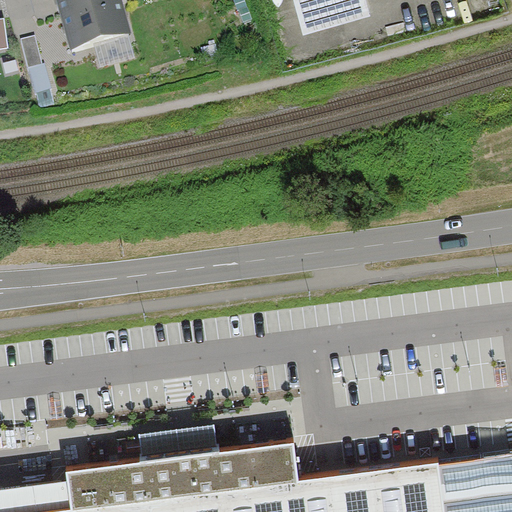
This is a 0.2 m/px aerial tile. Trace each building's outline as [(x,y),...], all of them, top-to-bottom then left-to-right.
[(120,0),(58,0),(65,21),(121,5),(120,0)] [(301,0),(306,19),(362,3),(361,0),(301,0)] [(121,5),(65,21),(74,52),(131,36),(121,5)] [(0,20),(0,52),(12,51),(8,19),(0,20)] [(72,503),(0,511),(449,511),(442,455),(314,471),(304,473),(299,436),(183,451),(68,466),(72,503)] [(511,511),(511,447),(442,455),(449,511),(511,511)]
